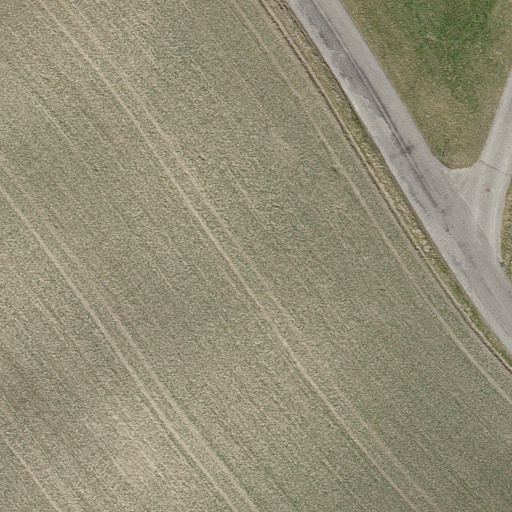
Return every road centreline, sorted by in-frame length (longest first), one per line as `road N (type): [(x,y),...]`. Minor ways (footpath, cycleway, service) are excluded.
road 1 (residential): [(313,0),(511,312)]
road 2 (track): [(468,254),(511,134)]
